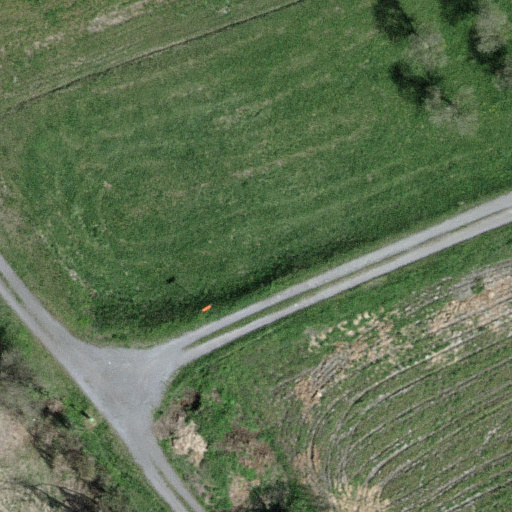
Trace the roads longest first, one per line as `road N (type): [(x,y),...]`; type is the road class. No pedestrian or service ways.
road 1 (track): [(511,214),(198,347),(122,390)]
road 2 (track): [(122,390),(80,359),(0,269)]
road 3 (track): [(203,511),(122,390)]
